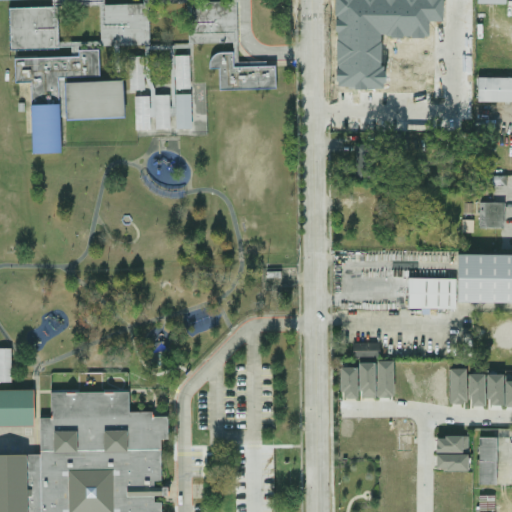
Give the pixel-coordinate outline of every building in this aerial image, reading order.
[(192,0),(193,2),(234,2),(238,1),(239,42),(235,42),(195,43),(193,43),(192,5),(151,5),(152,46),(152,50),(152,51),(151,51),(147,51),(122,52),(116,52),(102,52),(102,70),(103,77),(62,78),(64,154),(34,155),(32,83),(19,83),(19,80),(18,60),(73,58),(80,58),(82,58),(82,52),(99,51),(99,47),(98,42),(97,6),(145,5),(145,0),(105,0),(106,6),(60,7),(61,42),(61,48),(61,50),(14,51),(13,7),(55,6),(55,0),(192,0)] [(73,47),(61,48),(61,42),(98,42),(99,47),(80,47),(80,58),(73,58),(73,47)] [(235,42),(235,46),(235,53),(236,53),(236,68),(269,67),(268,61),(240,62),(240,46),(240,42),(239,42),(235,42)] [(172,50),(152,50),(152,46),(190,45),(190,43),(193,43),(195,43),(194,45),(193,47),(193,49),(176,49),(176,70),(178,70),(178,77),(177,77),(177,89),(179,89),(190,89),(190,95),(188,95),(188,92),(177,92),(177,108),(177,116),(176,116),(172,116),(172,108),(174,108),(172,50)] [(147,51),(147,78),(153,91),(153,109),(152,109),(152,118),(158,118),(158,96),(157,96),(157,90),(151,75),(151,51),(147,51)] [(223,53),(236,53),(236,68),(269,67),(279,67),(279,89),(223,91),(223,69),(213,69),(213,67),(214,62),(215,59),(218,56),(221,54),(223,53)] [(178,56),(192,56),(193,89),(190,89),(179,89),(178,77),(178,70),(178,56)] [(132,57),(146,57),(147,90),(133,91),(132,57)] [(511,77),(479,77),(478,101),(511,101),(511,77)] [(69,83),(117,82),(123,82),(128,82),(129,119),(70,121),(69,83)] [(158,96),(171,95),(172,108),(172,116),(173,131),(159,131),(158,118),(158,96)] [(179,95),(188,95),(190,95),(193,95),(195,130),(179,131),(179,116),(179,95)] [(137,97),(152,97),(152,109),(152,118),(153,131),(138,131),(137,97)] [(374,178),(375,146),(357,145),(356,177),(374,178)] [(505,203),(480,202),(479,228),(504,228),(505,203)] [(511,254),(458,253),(457,301),(511,302),(511,254)] [(456,309),(456,279),(409,278),(408,308),(456,309)] [(380,357),(380,342),(353,343),(353,357),(380,357)] [(0,348),(12,348),(12,382),(0,382),(0,348)] [(394,361),(377,361),(377,398),(394,397),(394,361)] [(359,363),(360,398),(376,398),(376,363),(359,363)] [(358,368),(342,367),(341,398),(357,399),(358,368)] [(467,368),(450,369),(451,404),(467,403),(467,368)] [(485,374),(470,374),(470,406),(485,406),(485,374)] [(487,374),(488,407),(511,406),(511,381),(504,381),(504,374),(487,374)] [(0,390),(35,390),(38,390),(38,424),(0,424),(0,390)] [(173,486),(173,496),(156,496),(156,502),(165,502),(165,511),(0,511),(0,453),(44,454),(44,418),(55,418),(55,392),(129,392),(132,392),(132,412),(156,412),(156,416),(170,416),(170,439),(164,439),(164,480),(156,480),(156,487),(173,486)] [(436,452),(468,452),(469,437),(437,436),(436,452)] [(497,485),(498,438),(480,438),(479,484),(497,485)] [(468,471),(468,454),(437,454),(436,470),(468,471)]
